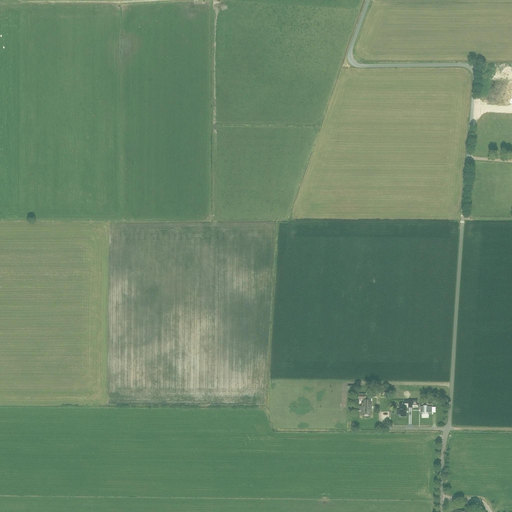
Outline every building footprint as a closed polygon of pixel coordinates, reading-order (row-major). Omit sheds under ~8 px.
[(487,135),(511,137),(511,120),(500,120),(501,116),(497,116),(497,119),(487,119),(487,135)] [(365,404),(365,400),(366,400),(366,394),(357,393),(356,400),(359,400),(359,404),(362,404),(362,416),(371,416),(371,404),(365,404)] [(399,403),(399,410),(398,410),(398,415),(401,415),(401,417),(407,417),(407,408),(404,408),(404,403),(399,403)] [(420,407),(420,413),(422,413),(422,414),(428,414),(428,413),(432,413),(432,407),(428,407),(428,406),(422,406),(422,407),(420,407)] [(414,419),(419,416),(415,409),(410,412),(414,419)]
